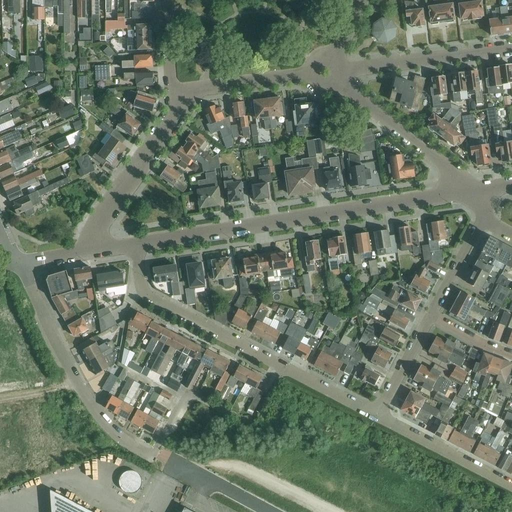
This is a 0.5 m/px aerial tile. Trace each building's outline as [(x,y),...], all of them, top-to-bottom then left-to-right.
[(44,8),(44,4),(44,0),(32,0),(32,20),(44,20),(44,8)] [(62,0),(44,0),(44,4),(44,8),(54,7),(54,6),(58,6),(58,15),(63,15),(63,4),(62,0)] [(77,0),(77,15),(77,18),(86,18),(86,0),(77,0)] [(91,0),(92,16),(99,16),(99,0),(91,0)] [(141,0),(129,0),(129,2),(134,2),(134,12),(140,12),(139,10),(142,10),(141,0)] [(141,0),(142,10),(139,10),(140,12),(134,12),(131,12),(132,19),(155,19),(153,0),(141,0)] [(432,0),(433,5),(428,6),(430,23),(455,20),(452,3),(447,4),(446,0),(432,0)] [(472,19),(469,0),(463,0),(464,3),(458,3),(460,19),(462,19),(463,20),(472,19)] [(469,0),(472,19),(482,18),(481,16),(483,16),(481,1),(476,1),(475,0),(469,0)] [(410,16),(412,27),(424,26),(422,9),(414,10),(413,4),(415,4),(415,1),(413,1),(404,1),(406,17),(410,16)] [(500,7),(499,7),(503,34),(511,32),(511,16),(508,17),(507,6),(499,6),(500,7)] [(503,34),(499,7),(495,8),(496,18),(489,19),(491,35),(503,34)] [(126,29),(126,21),(118,22),(106,22),(106,32),(112,32),(112,30),(126,29)] [(372,38),(371,38),(374,42),(375,42),(378,40),(379,41),(387,42),(393,38),(395,30),(390,23),(382,22),(375,26),(374,34),(375,36),(372,38)] [(128,39),(134,38),(152,37),(152,31),(150,32),(150,25),(127,26),(128,39)] [(128,39),(127,39),(128,51),(151,49),(151,44),(152,44),(152,37),(134,38),(128,39)] [(12,42),(3,42),(3,51),(15,58),(15,56),(16,56),(16,51),(12,51),(12,42)] [(43,71),(43,54),(31,54),(32,71),(43,71)] [(152,62),(153,61),(153,57),(152,56),(152,55),(135,56),(135,60),(134,61),(133,60),(122,60),(123,69),(152,67),(152,62)] [(499,68),(502,84),(510,83),(511,95),(511,66),(511,65),(499,67),(499,68)] [(502,85),(502,84),(499,68),(488,69),(489,79),(486,79),(488,95),(495,94),(494,86),(502,85)] [(464,71),(467,90),(474,89),(477,104),(483,103),(481,81),(479,82),(477,71),(472,72),(472,70),(464,71)] [(460,91),(467,90),(464,71),(457,72),(458,74),(453,74),(455,85),(452,85),(454,101),(462,101),(460,91)] [(124,80),(136,80),(136,86),(153,85),(153,84),(154,83),(154,79),(153,78),(153,73),(136,74),(136,73),(124,74),(124,80)] [(393,98),(392,100),(411,106),(411,104),(417,105),(425,79),(416,76),(414,84),(398,80),(396,87),(392,88),(390,95),(393,98)] [(14,77),(0,83),(0,86),(0,87),(4,86),(16,80),(14,77)] [(38,83),(36,77),(29,80),(32,85),(38,83)] [(439,94),(447,93),(445,77),(433,78),(434,88),(432,88),(434,105),(441,104),(439,94)] [(47,82),(35,88),(39,95),(54,89),(47,82)] [(106,93),(112,97),(115,89),(107,90),(106,93)] [(153,110),(155,106),(153,104),(154,101),(144,98),(145,96),(131,92),(129,97),(137,100),(134,107),(143,110),(143,109),(151,111),(153,110)] [(272,100),(267,101),(271,130),(276,129),(275,121),(274,121),(274,117),(284,115),(283,106),(280,107),(279,99),(278,99),(278,97),(272,98),(272,100)] [(0,102),(0,115),(12,110),(7,99),(0,102)] [(271,130),(267,101),(261,101),(261,99),(255,100),(255,102),(254,102),(255,110),(252,110),(253,119),(264,118),(264,122),(265,130),(271,130)] [(302,124),(315,122),(312,105),(306,106),(305,99),(295,101),(296,113),(294,113),(297,137),(303,136),(302,124)] [(240,118),(243,137),(249,136),(247,116),(244,117),(243,102),(239,103),(238,102),(234,103),(233,104),(231,104),(233,119),(240,118)] [(71,105),(58,111),(62,120),(75,114),(71,105)] [(207,108),(206,111),(208,116),(207,117),(210,124),(207,125),(211,135),(220,131),(223,139),(228,136),(222,120),(225,119),(223,114),(221,113),(219,108),(215,109),(214,107),(211,106),(207,108)] [(136,129),(140,125),(131,119),(133,117),(127,113),(126,115),(115,108),(112,113),(122,120),(117,128),(124,133),(125,131),(132,136),(133,134),(135,135),(138,132),(136,129)] [(496,108),(487,109),(489,126),(498,125),(496,108)] [(428,128),(428,129),(429,130),(429,131),(429,132),(430,132),(431,133),(432,133),(433,133),(434,133),(435,133),(435,132),(436,132),(441,136),(455,118),(461,113),(454,110),(450,115),(448,118),(446,120),(443,118),(442,121),(434,115),(429,120),(432,122),(429,127),(428,128)] [(14,112),(7,115),(0,118),(0,125),(17,118),(14,112)] [(455,118),(441,136),(447,141),(447,142),(447,144),(447,145),(448,146),(449,147),(450,147),(452,147),(453,147),(454,146),(458,142),(460,144),(463,140),(463,138),(457,133),(459,130),(456,127),(460,122),(462,119),(461,113),(455,118)] [(73,124),(76,131),(84,128),(81,121),(73,124)] [(479,146),(477,134),(476,127),(467,129),(466,122),(463,123),(465,137),(469,137),(471,155),(476,154),(477,165),(490,163),(487,145),(479,146)] [(99,128),(110,136),(114,131),(103,123),(99,128)] [(359,133),(361,139),(373,136),(371,129),(359,133)] [(511,160),(511,143),(511,142),(504,143),(502,132),(494,133),(497,152),(501,151),(502,162),(511,160)] [(0,149),(4,148),(16,142),(12,133),(0,137),(0,149)] [(187,143),(185,146),(205,160),(208,162),(212,159),(208,155),(199,149),(204,141),(197,137),(196,138),(191,134),(187,135),(185,139),(185,142),(187,143)] [(373,136),(361,139),(363,145),(375,142),(373,136)] [(66,137),(56,141),(59,150),(70,145),(66,137)] [(112,137),(105,146),(120,157),(127,148),(112,137)] [(320,139),(313,140),(316,155),(322,154),(320,139)] [(292,159),(286,160),(288,173),(286,174),(289,195),(295,194),(297,196),(304,195),(305,193),(311,192),(310,187),(314,187),(311,170),(318,169),(316,155),(313,140),(307,141),(309,159),(301,160),(302,161),(303,171),(294,172),(293,162),(292,159)] [(20,144),(6,150),(0,152),(0,166),(8,162),(16,159),(32,152),(29,147),(23,150),(20,144)] [(120,157),(105,146),(99,155),(96,153),(92,158),(103,166),(107,162),(113,166),(120,157)] [(203,173),(206,172),(209,171),(208,162),(205,160),(185,146),(183,149),(181,148),(178,148),(176,152),(176,155),(181,159),(180,161),(187,166),(192,158),(202,165),(203,173)] [(95,171),(88,155),(77,160),(84,176),(95,171)] [(209,171),(206,172),(207,180),(198,182),(200,192),(198,192),(201,208),(219,205),(213,169),(220,168),(217,155),(212,159),(208,162),(209,171)] [(365,180),(370,179),(369,170),(363,171),(363,166),(359,167),(358,157),(349,155),(351,168),(348,169),(351,187),(366,185),(365,180)] [(418,172),(418,170),(417,169),(417,167),(416,166),(414,166),(412,166),(412,165),(411,164),(411,162),(410,162),(409,161),(406,161),(404,161),(403,156),(388,158),(389,166),(388,166),(389,174),(393,173),(394,179),(395,179),(397,180),(399,180),(400,180),(403,179),(403,178),(414,176),(414,175),(416,175),(416,174),(417,174),(418,172)] [(339,177),(341,175),(338,158),(329,159),(331,168),(323,169),(324,173),(323,174),(326,191),(328,190),(330,191),(331,191),(332,190),(333,189),(341,188),(339,177)] [(9,164),(0,168),(0,179),(0,180),(26,169),(23,163),(19,165),(16,159),(8,162),(9,164)] [(173,186),(182,193),(186,189),(176,182),(181,176),(168,166),(167,168),(165,167),(162,171),(163,173),(160,177),(168,183),(167,184),(172,188),(173,186)] [(243,201),(240,183),(231,184),(229,166),(221,167),(225,191),(227,190),(229,203),(234,202),(235,203),(236,203),(238,204),(240,203),(241,203),(242,202),(243,201)] [(266,183),(272,183),(269,167),(257,169),(259,185),(251,186),(254,201),(269,198),(266,183)] [(1,182),(5,192),(35,179),(43,175),(41,170),(16,181),(14,176),(1,182)] [(49,186),(45,188),(45,189),(14,202),(15,206),(13,207),(17,215),(24,212),(26,216),(28,217),(34,214),(34,213),(32,209),(34,208),(33,207),(42,202),(40,197),(51,192),(69,183),(67,178),(49,186)] [(35,179),(5,192),(10,202),(23,196),(21,190),(36,183),(35,179)] [(437,223),(426,225),(427,234),(428,241),(429,246),(431,260),(429,261),(438,266),(443,262),(442,258),(441,250),(439,251),(437,240),(447,239),(447,238),(448,238),(451,237),(450,230),(448,230),(446,230),(445,222),(443,222),(441,220),(438,221),(437,223)] [(413,250),(413,255),(420,254),(417,232),(411,233),(410,227),(406,228),(405,226),(400,227),(399,229),(398,229),(401,252),(413,250)] [(388,230),(374,233),(375,237),(378,256),(397,253),(395,236),(389,237),(388,234),(388,230)] [(369,253),(371,252),(368,234),(367,234),(366,233),(362,233),(361,235),(353,236),(355,248),(352,248),(355,266),(362,264),(361,260),(370,258),(369,253)] [(329,251),(327,253),(330,271),(338,270),(337,264),(344,263),(343,255),(345,255),(342,238),(341,238),(339,237),(338,237),(336,238),(334,239),(332,239),(332,241),(327,241),(329,251)] [(495,260),(494,260),(502,245),(490,238),(474,268),(488,276),(493,266),(491,266),(495,260)] [(312,261),(320,259),(317,242),(316,242),(315,240),(311,241),(310,243),(305,244),(308,258),(305,258),(307,273),(314,272),(312,261)] [(494,260),(495,260),(506,266),(511,255),(511,249),(502,245),(494,260)] [(425,264),(429,261),(431,260),(429,246),(422,247),(425,264)] [(263,254),(266,272),(267,278),(273,277),(273,278),(280,277),(279,270),(292,268),(291,259),(286,260),(285,254),(273,256),(272,253),(263,254)] [(240,276),(266,272),(263,254),(254,256),(255,258),(243,260),(244,267),(238,267),(240,276)] [(223,278),(224,288),(232,287),(228,260),(213,262),(214,270),(210,270),(212,279),(223,278)] [(368,262),(370,277),(378,275),(376,261),(368,262)] [(429,261),(425,264),(414,272),(408,278),(413,281),(410,286),(424,293),(429,282),(422,278),(427,269),(435,273),(439,266),(438,266),(429,261)] [(198,285),(203,285),(200,264),(187,266),(189,274),(186,275),(187,283),(190,282),(191,289),(185,290),(187,305),(196,304),(194,289),(198,288),(198,285)] [(175,266),(153,269),(156,284),(165,282),(165,280),(170,279),(173,297),(183,295),(181,282),(178,283),(175,266)] [(82,280),(92,279),(90,267),(74,270),(76,281),(79,290),(83,289),(82,280)] [(488,276),(474,268),(466,283),(480,291),(488,276)] [(62,295),(67,293),(72,291),(66,271),(49,277),(46,281),(52,298),(67,325),(78,319),(72,308),(70,309),(62,295)] [(121,272),(97,275),(99,292),(124,288),(121,272)] [(302,276),(305,291),(311,290),(308,275),(302,276)] [(503,287),(502,288),(498,285),(489,302),(496,306),(500,308),(511,292),(503,287)] [(391,290),(387,298),(401,306),(402,304),(414,311),(420,300),(407,294),(393,286),(391,290)] [(374,296),(383,301),(386,294),(377,289),(374,296)] [(461,292),(456,303),(483,317),(491,321),(491,320),(492,320),(497,313),(496,313),(500,308),(496,306),(491,313),(487,311),(487,312),(472,305),(475,299),(461,292)] [(367,298),(364,304),(376,310),(377,309),(392,317),(389,322),(404,330),(409,321),(401,317),(402,315),(394,311),(395,310),(396,308),(383,301),(374,296),(372,295),(370,297),(367,298)] [(229,315),(229,317),(233,319),(231,323),(233,324),(232,325),(237,328),(238,327),(244,329),(247,323),(248,324),(257,307),(244,301),(243,300),(239,307),(235,305),(229,315)] [(256,322),(251,333),(262,339),(268,327),(272,321),(265,318),(268,311),(264,309),(268,302),(263,301),(258,308),(253,320),(256,322)] [(362,303),(358,309),(364,312),(367,306),(362,303)] [(483,317),(456,303),(450,313),(463,321),(466,315),(480,323),(483,317)] [(215,321),(224,326),(229,315),(213,306),(215,321)] [(291,307),(285,318),(290,321),(296,310),(291,307)] [(83,319),(69,327),(71,331),(71,335),(73,335),(74,337),(80,333),(81,335),(89,331),(85,324),(89,322),(88,320),(93,318),(90,312),(85,315),(82,317),(83,319)] [(505,329),(510,315),(504,312),(499,326),(494,324),(489,338),(498,342),(503,328),(505,329)] [(111,313),(99,319),(101,333),(117,325),(111,313)] [(128,325),(144,333),(150,320),(137,313),(134,319),(131,318),(128,325)] [(500,315),(497,313),(492,320),(495,322),(500,315)] [(328,314),(323,324),(329,327),(334,317),(328,314)] [(339,320),(334,317),(329,327),(328,328),(334,331),(339,320)] [(158,341),(164,329),(158,325),(158,324),(153,322),(153,323),(151,322),(145,334),(152,338),(145,351),(151,354),(158,341)] [(268,327),(262,339),(274,345),(280,334),(282,335),(287,326),(280,323),(275,331),(268,327)] [(288,338),(282,349),(293,355),(299,343),(302,337),(304,335),(306,331),(299,328),(290,323),(284,336),(288,338)] [(368,326),(363,335),(377,343),(379,340),(393,347),(394,346),(395,347),(398,341),(396,341),(399,336),(385,329),(382,334),(368,326)] [(164,344),(150,371),(156,374),(169,347),(176,335),(170,332),(170,330),(165,328),(165,329),(164,329),(158,341),(164,344)] [(94,338),(79,346),(88,361),(102,354),(104,358),(115,352),(117,351),(117,349),(116,347),(115,348),(112,341),(108,343),(107,342),(99,347),(97,344),(101,341),(97,335),(94,338)] [(176,350),(182,353),(188,341),(187,341),(188,340),(183,337),(182,338),(176,335),(169,347),(156,374),(162,377),(176,350)] [(377,343),(363,335),(359,341),(367,345),(366,347),(374,352),(372,355),(374,356),(371,361),(384,368),(391,355),(377,347),(379,344),(377,343)] [(299,343),(293,355),(305,361),(311,350),(313,351),(318,342),(311,339),(309,341),(302,337),(299,343)] [(335,351),(324,371),(336,377),(343,362),(347,364),(350,357),(353,351),(355,349),(354,348),(356,345),(357,345),(359,341),(356,339),(354,343),(351,341),(347,345),(346,347),(339,343),(338,345),(335,351)] [(436,339),(432,345),(463,361),(466,356),(453,349),(455,345),(447,341),(446,344),(436,339)] [(182,353),(176,364),(182,367),(187,356),(198,362),(198,361),(204,350),(199,347),(200,346),(195,343),(194,345),(188,341),(182,353)] [(324,371),(331,358),(335,351),(338,345),(332,342),(329,348),(324,346),(314,365),(324,371)] [(463,361),(432,345),(429,352),(438,357),(437,360),(445,364),(447,361),(460,367),(463,361)] [(122,363),(132,366),(137,351),(127,348),(122,363)] [(468,357),(474,360),(478,352),(473,349),(468,357)] [(198,362),(184,387),(187,389),(190,390),(202,366),(210,370),(211,368),(211,367),(217,356),(206,350),(200,362),(198,361),(198,362)] [(363,356),(353,351),(350,357),(351,357),(358,361),(360,362),(363,356)] [(115,352),(104,358),(102,354),(88,361),(96,376),(114,366),(115,352)] [(481,375),(485,376),(492,358),(492,357),(484,354),(479,365),(476,364),(473,372),(476,373),(473,381),(478,383),(481,375)] [(211,368),(210,370),(209,371),(221,377),(215,389),(220,391),(225,383),(230,374),(225,372),(230,362),(223,359),(223,358),(219,355),(218,356),(217,356),(211,367),(211,368)] [(356,366),(358,361),(351,357),(343,372),(349,375),(352,368),(353,365),(356,366)] [(492,358),(485,376),(482,386),(486,388),(487,386),(491,374),(496,376),(501,361),(492,358)] [(508,376),(511,365),(511,364),(504,361),(496,381),(503,384),(503,385),(499,384),(497,390),(502,392),(501,395),(509,398),(511,388),(511,386),(508,385),(511,377),(508,376)] [(365,381),(374,386),(379,376),(369,370),(371,367),(366,365),(364,368),(365,369),(362,375),(356,372),(353,376),(365,382),(365,381)] [(238,380),(245,383),(250,372),(239,366),(233,377),(231,376),(226,384),(233,388),(238,380)] [(421,367),(417,374),(447,390),(451,384),(438,377),(440,373),(432,369),(431,372),(421,367)] [(467,374),(456,367),(453,373),(464,379),(467,374)] [(250,372),(245,383),(252,387),(247,396),(253,399),(248,409),(253,412),(263,393),(256,389),(262,378),(250,372)] [(464,380),(452,373),(449,379),(461,385),(464,380)] [(103,389),(110,393),(118,378),(111,374),(103,389)] [(447,390),(417,374),(414,380),(423,385),(422,388),(429,392),(431,389),(444,396),(447,390)] [(112,396),(105,409),(116,415),(123,402),(134,381),(129,378),(123,388),(117,399),(112,396)] [(166,386),(177,392),(181,385),(170,379),(166,386)] [(123,402),(116,415),(127,421),(134,408),(128,405),(134,394),(140,384),(134,381),(123,402)] [(115,391),(120,394),(123,388),(118,385),(115,391)] [(457,396),(463,399),(468,388),(463,385),(457,396)] [(451,386),(447,394),(454,398),(458,390),(451,386)] [(50,387),(35,389),(37,409),(52,407),(50,387)] [(220,397),(225,399),(230,391),(224,388),(220,397)] [(35,389),(20,390),(22,410),(37,409),(35,389)] [(20,390),(5,392),(7,412),(22,410),(20,390)] [(162,390),(159,396),(160,396),(159,396),(165,399),(169,401),(172,395),(162,390)] [(141,429),(155,403),(159,396),(160,396),(159,396),(154,392),(142,413),(137,410),(131,423),(141,429)] [(410,393),(406,402),(431,415),(442,421),(449,408),(443,405),(439,412),(423,404),(425,400),(410,393)] [(436,393),(433,399),(448,407),(451,400),(444,397),(436,393)] [(159,396),(155,403),(160,406),(165,399),(159,396)] [(455,397),(452,402),(460,406),(462,400),(455,397)] [(406,402),(401,410),(402,412),(426,424),(431,415),(406,402)] [(480,402),(478,407),(485,410),(487,404),(480,402)] [(155,403),(141,429),(153,435),(159,422),(153,419),(156,414),(162,417),(167,410),(160,406),(155,403)] [(449,408),(442,421),(435,435),(446,441),(453,428),(446,425),(454,410),(449,408)] [(448,442),(459,448),(471,425),(474,419),(469,417),(461,433),(460,433),(459,434),(454,431),(448,442)] [(497,418),(493,425),(500,428),(504,421),(497,418)] [(471,425),(459,448),(470,453),(476,441),(470,438),(475,427),(471,425)] [(482,438),(473,455),(484,461),(492,444),(489,443),(492,437),(483,432),(480,437),(482,438)] [(492,444),(484,461),(495,466),(501,454),(495,451),(503,435),(498,432),(492,444)] [(80,436),(66,441),(73,460),(87,454),(80,436)] [(66,441),(52,446),(59,465),(73,460),(66,441)] [(52,446),(38,451),(45,470),(59,465),(52,446)] [(38,451),(24,456),(31,475),(45,470),(38,451)] [(497,467),(506,472),(511,461),(511,451),(509,457),(503,454),(497,467)] [(22,452),(8,457),(17,480),(31,475),(24,456),(22,452)] [(8,457),(0,459),(0,477),(3,486),(17,480),(8,457)] [(128,494),(147,486),(139,468),(120,476),(128,494)] [(99,511),(55,493),(56,511),(99,511)]
